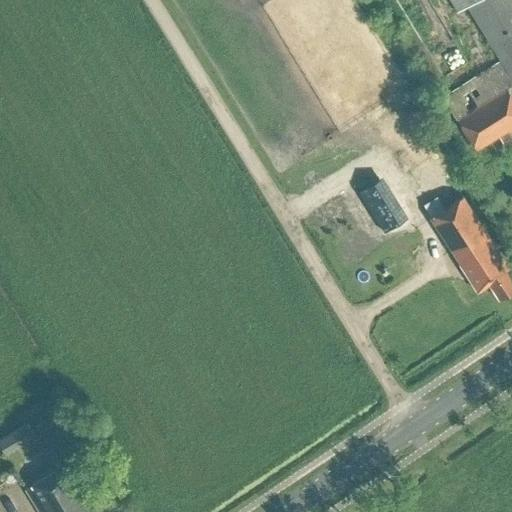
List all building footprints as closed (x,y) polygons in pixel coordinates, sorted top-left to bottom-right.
[(499,59),(442,96),(457,117),(456,118),(476,149),(498,135),(508,129),(511,126),(511,95),(507,87),(511,84),(511,0),(449,0),(456,11),(466,5),(499,59)] [(511,134),(508,129),(498,135),(504,143),(511,137),(511,134)] [(378,177),(355,191),(360,200),(380,230),(403,215),(383,185),(378,177)] [(462,194),(430,215),(433,220),(460,263),(477,288),(488,281),(498,297),(511,288),(511,277),(499,256),(497,257),(489,244),(492,242),(465,199),(462,194)] [(0,444),(6,454),(33,437),(24,423),(0,437),(0,444)] [(97,511),(66,461),(36,480),(25,487),(40,511),(97,511)]
